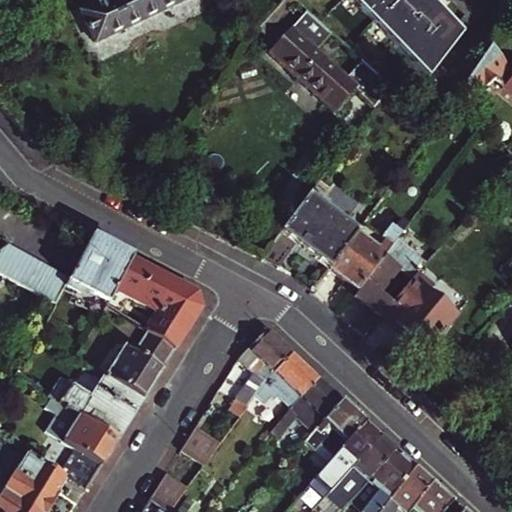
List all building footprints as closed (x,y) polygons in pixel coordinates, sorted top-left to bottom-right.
[(178,0),(101,0),(83,9),(97,38),(178,0)] [(354,0),(428,76),(463,32),(432,0),(354,0)] [(318,48),(331,34),(306,10),(269,50),(335,111),(355,90),(374,107),(389,87),(360,60),(347,75),(318,48)] [(511,64),(505,70),(489,50),(458,92),(477,115),(486,107),(477,95),(494,81),(511,94),(511,64)] [(328,270),(355,233),(328,211),(328,205),(318,197),(311,199),(308,197),(261,260),(278,269),(296,246),(328,270)] [(328,270),(355,291),(381,257),(406,225),(400,220),(393,229),(389,226),(376,249),(355,233),(328,270)] [(67,281),(64,287),(84,297),(87,292),(107,302),(130,260),(89,239),(67,281)] [(0,277),(8,281),(21,257),(7,250),(0,263),(0,277)] [(8,281),(23,289),(36,265),(21,257),(8,281)] [(363,338),(382,314),(391,303),(379,294),(397,270),(381,257),(355,291),(351,297),(364,307),(349,327),(363,338)] [(196,294),(130,260),(107,302),(105,307),(117,315),(129,297),(156,314),(146,333),(173,349),(198,309),(196,294)] [(23,289),(39,297),(52,273),(36,265),(23,289)] [(431,286),(416,272),(410,280),(391,303),(382,314),(424,350),(453,315),(426,292),(431,286)] [(55,306),(64,287),(67,281),(52,273),(39,297),(55,306)] [(271,374),(291,353),(265,330),(236,361),(252,376),(236,401),(246,409),(263,386),(271,374)] [(94,371),(103,377),(141,401),(173,349),(146,333),(140,344),(125,335),(119,344),(125,348),(109,373),(102,368),(94,371)] [(318,378),(291,353),(271,374),(263,386),(289,411),(292,407),(302,395),(318,378)] [(47,397),(50,399),(116,441),(141,401),(103,377),(89,399),(58,380),(47,397)] [(316,428),(342,400),(318,378),(302,395),(292,407),(299,414),(316,428)] [(116,441),(50,399),(45,408),(51,412),(60,411),(71,418),(58,440),(70,447),(54,473),(64,480),(84,492),(116,441)] [(329,462),(337,454),(365,422),(342,400),(316,428),(305,441),(329,462)] [(289,411),(270,434),(278,440),(299,414),(292,407),(289,411)] [(464,412),(454,423),(477,444),(487,433),(464,412)] [(365,422),(337,454),(344,461),(351,467),(380,436),(365,422)] [(193,428),(179,452),(190,460),(205,437),(193,428)] [(366,482),(395,450),(380,436),(351,467),(366,482)] [(205,437),(190,460),(202,469),(218,447),(205,437)] [(377,511),(413,467),(395,450),(366,482),(376,491),(360,511),(377,511)] [(329,462),(313,481),(320,488),(344,461),(337,454),(329,462)] [(54,473),(26,456),(15,473),(14,472),(0,494),(0,511),(47,511),(64,480),(54,473)] [(391,511),(395,507),(400,511),(406,511),(411,507),(416,511),(460,511),(461,511),(413,467),(377,511),(391,511)] [(185,491),(164,475),(148,501),(163,511),(169,511),(175,505),(185,491)] [(343,506),(361,487),(354,480),(336,499),(343,506)] [(163,511),(148,501),(140,511),(163,511)]
